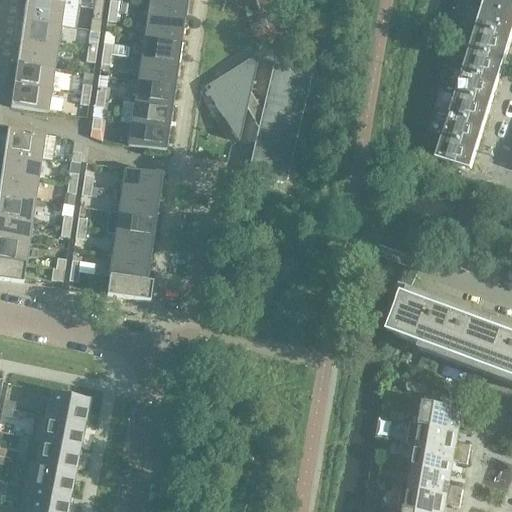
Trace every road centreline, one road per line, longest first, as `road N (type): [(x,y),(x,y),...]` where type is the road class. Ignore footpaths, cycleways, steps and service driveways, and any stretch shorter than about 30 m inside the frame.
road 1 (residential): [(133,511),(152,385),(143,352)]
road 2 (residential): [(143,352),(0,315)]
